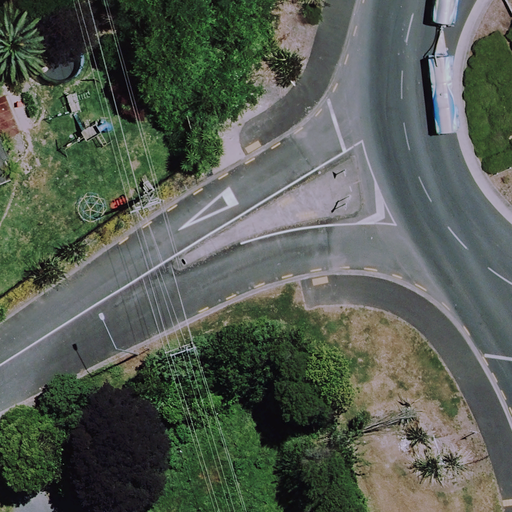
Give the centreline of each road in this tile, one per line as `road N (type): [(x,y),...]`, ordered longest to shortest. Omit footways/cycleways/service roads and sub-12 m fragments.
road 1 (unclassified): [(492,275),(413,246),(312,248),(213,280),(128,325),(56,327)]
road 2 (unclassified): [(56,327),(115,271),(342,129),(397,78)]
road 3 (secondary): [(492,275),(447,233),(415,180),(400,130),(397,78)]
